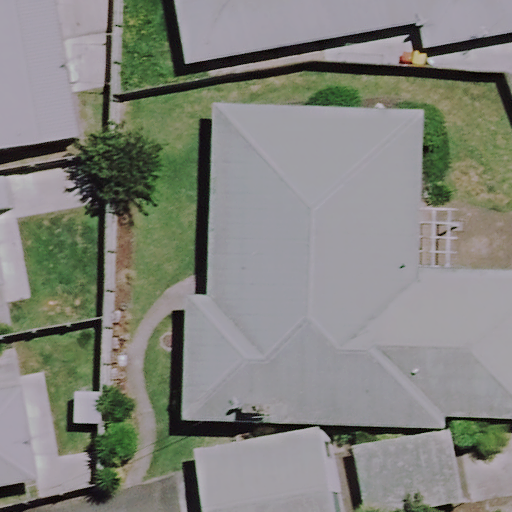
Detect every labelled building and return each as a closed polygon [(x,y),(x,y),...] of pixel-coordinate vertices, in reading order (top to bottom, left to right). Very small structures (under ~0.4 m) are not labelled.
[(511,0),(186,0),(198,66),(424,28),(428,51),(511,36),(511,0)] [(0,290),(48,61),(0,50),(0,290)] [(511,282),(424,282),(423,120),(220,120),(220,280),(193,280),(193,424),(511,423),(511,282)] [(336,511),(326,440),(179,461),(186,511),(336,511)] [(427,511),(463,506),(452,441),(362,456),(371,511),(427,511)]
